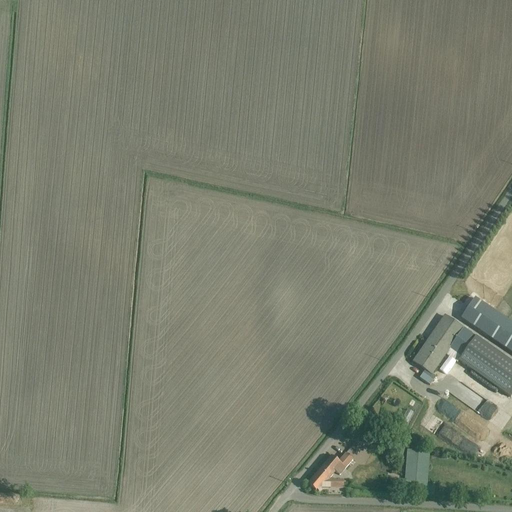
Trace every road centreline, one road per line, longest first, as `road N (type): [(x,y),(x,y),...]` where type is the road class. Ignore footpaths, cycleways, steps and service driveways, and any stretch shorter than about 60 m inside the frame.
road 1 (unclassified): [(511,191),(424,321),(285,499)]
road 2 (unclassified): [(285,499),(480,511)]
